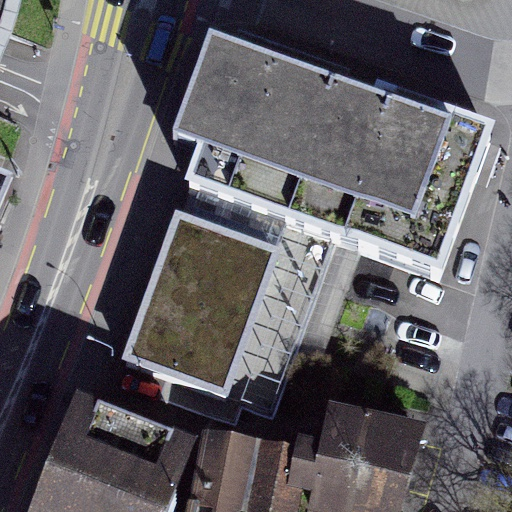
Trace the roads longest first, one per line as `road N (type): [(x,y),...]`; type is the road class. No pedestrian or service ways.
road 1 (primary): [(150,0),(0,433)]
road 2 (residential): [(511,72),(435,56),(268,0)]
